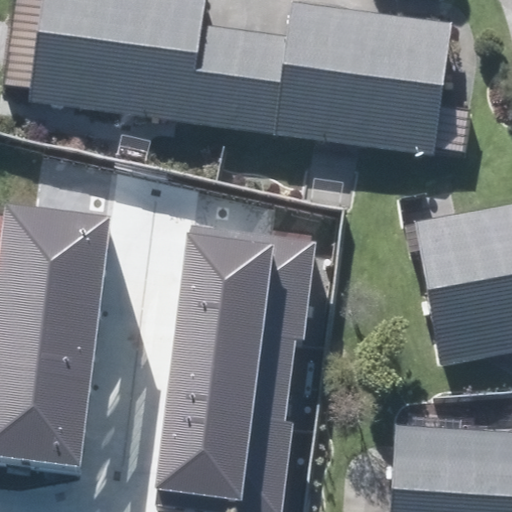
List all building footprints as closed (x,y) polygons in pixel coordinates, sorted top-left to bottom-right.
[(51,0),(36,104),(438,162),(457,31),(294,7),(289,40),(206,28),(209,0),(51,0)] [(3,198),(0,216),(0,455),(72,465),(107,213),(3,198)] [(511,203),(417,220),(441,358),(511,345),(511,203)] [(205,243),(170,495),(274,510),(310,258),(205,243)] [(511,511),(511,437),(400,431),(395,511),(511,511)]
